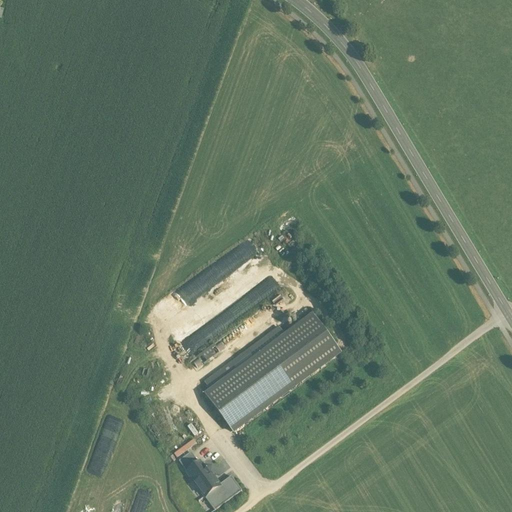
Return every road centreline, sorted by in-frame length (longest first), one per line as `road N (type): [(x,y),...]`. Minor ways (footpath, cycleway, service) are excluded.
road 1 (secondary): [(507,314),(358,65),(292,0)]
road 2 (track): [(240,511),(507,314)]
